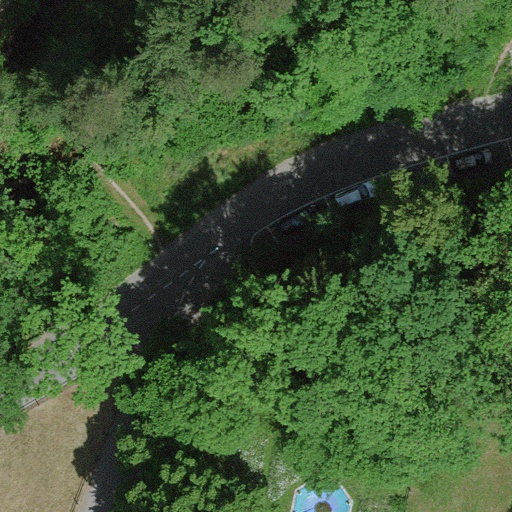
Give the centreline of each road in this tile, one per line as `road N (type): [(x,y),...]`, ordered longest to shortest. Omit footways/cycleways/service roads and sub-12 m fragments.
road 1 (unclassified): [(183,281),(233,228),(297,182),(374,148),(511,110)]
road 2 (unclassified): [(100,511),(183,281)]
road 3 (unclassified): [(0,389),(183,281)]
